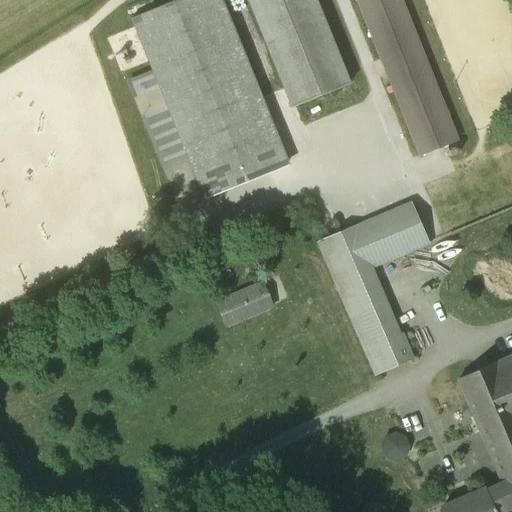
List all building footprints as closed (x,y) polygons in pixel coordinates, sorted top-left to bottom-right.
[(222,0),(180,0),(132,20),(204,197),(288,163),(222,0)] [(316,0),(248,0),(292,108),(350,84),(316,0)] [(457,141),(400,0),(357,0),(420,156),(457,141)] [(411,204),(319,243),(336,283),(371,268),(428,244),(411,204)] [(371,268),(336,283),(365,351),(399,336),(371,268)] [(263,283),(217,303),(227,326),(273,307),(263,283)] [(399,336),(365,351),(375,375),(412,359),(402,334),(399,336)] [(511,356),(458,380),(503,485),(511,506),(511,505),(511,356)] [(407,431),(382,434),(385,460),(411,456),(407,431)] [(484,491),(443,509),(441,509),(442,511),(501,511),(511,507),(511,505),(511,506),(503,485),(487,493),(486,491),(484,491)]
